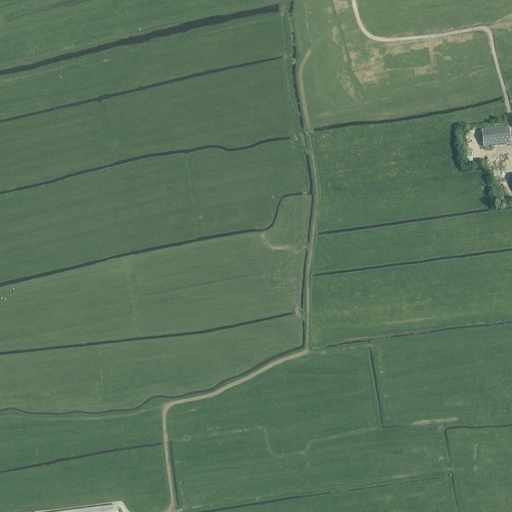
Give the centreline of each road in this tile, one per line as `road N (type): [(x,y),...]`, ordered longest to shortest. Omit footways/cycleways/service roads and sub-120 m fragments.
road 1 (track): [(307,352),(318,199),(299,69),(354,5)]
road 2 (track): [(511,124),(489,31),(379,39),(362,27),(353,0)]
road 3 (track): [(169,511),(169,405),(307,352)]
